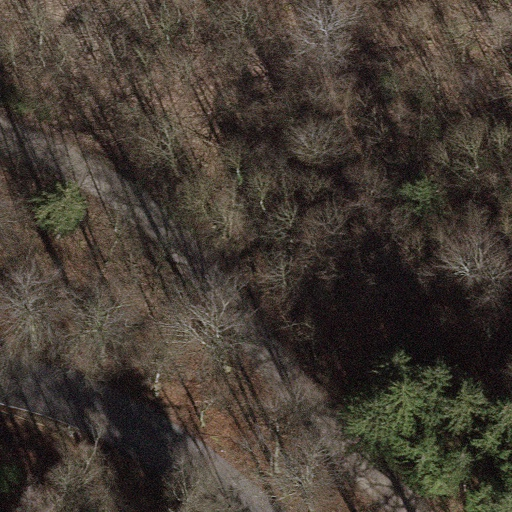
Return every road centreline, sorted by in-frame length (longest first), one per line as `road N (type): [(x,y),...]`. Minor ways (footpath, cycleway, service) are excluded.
road 1 (track): [(0,135),(90,172),(238,295),(348,479),(390,511)]
road 2 (unclassified): [(0,375),(51,389),(243,511)]
